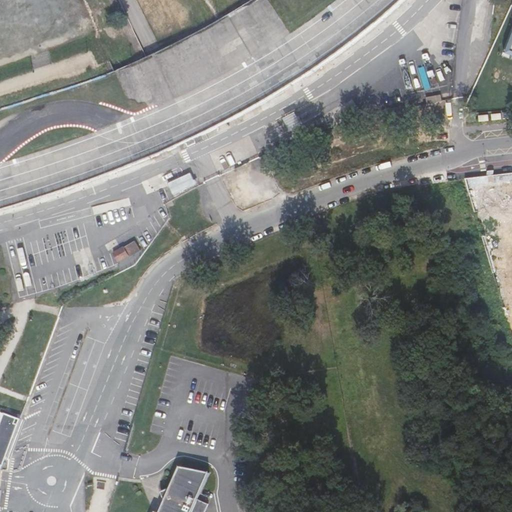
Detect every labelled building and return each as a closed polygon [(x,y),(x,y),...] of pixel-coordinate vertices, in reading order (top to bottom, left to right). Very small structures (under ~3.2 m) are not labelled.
[(511,21),(500,51),(511,55),(511,21)] [(511,59),(511,55),(500,51),(499,54),(511,59)] [(444,100),(443,94),(433,95),(434,102),(437,102),(444,100)] [(296,110),(284,116),(291,130),(303,124),(296,110)] [(481,120),(480,112),(471,113),(472,121),(481,120)] [(190,172),(168,182),(173,193),(195,183),(190,172)] [(511,172),(467,177),(468,190),(477,189),(479,213),(491,212),(493,234),(487,235),(490,272),(506,271),(503,241),(511,240),(511,172)] [(135,241),(124,247),(130,257),(141,251),(135,241)] [(124,247),(113,253),(118,263),(130,257),(124,247)] [(1,414),(0,415),(0,465),(5,467),(20,420),(1,414)] [(205,511),(209,504),(198,499),(210,473),(180,467),(171,488),(161,492),(163,497),(165,501),(160,511),(155,511),(205,511)] [(160,511),(165,501),(163,497),(156,511),(160,511)]
